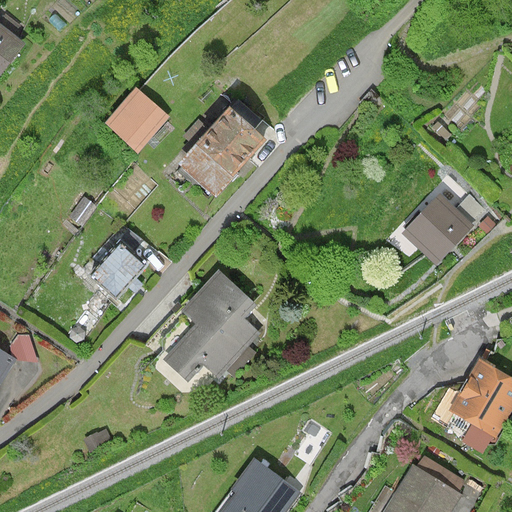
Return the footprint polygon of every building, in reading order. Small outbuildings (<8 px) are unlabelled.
[(0,72),(23,43),(0,25),(0,72)] [(167,118),(137,91),(107,123),(137,150),(167,118)] [(264,140),(229,109),(181,163),(216,194),(264,140)] [(471,225),(440,196),(405,234),(436,263),(471,225)] [(85,198),(71,215),(81,223),(94,206),(85,198)] [(121,246),(95,275),(115,294),(141,265),(121,246)] [(220,274),(186,311),(200,324),(168,359),(189,378),(205,361),(219,374),(257,333),(242,319),(255,305),(220,274)] [(0,380),(13,360),(0,351),(0,380)] [(511,406),(511,379),(480,362),(452,409),(496,434),(511,406)] [(106,428),(84,439),(90,457),(112,445),(106,428)] [(282,511),(297,492),(255,462),(235,489),(239,492),(224,511),(282,511)] [(446,511),(458,494),(416,468),(387,511),(446,511)]
